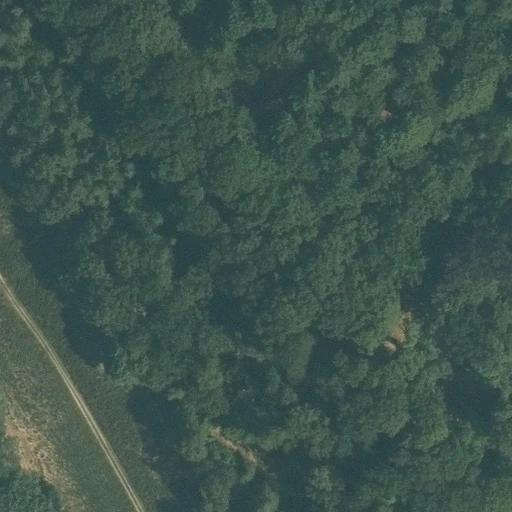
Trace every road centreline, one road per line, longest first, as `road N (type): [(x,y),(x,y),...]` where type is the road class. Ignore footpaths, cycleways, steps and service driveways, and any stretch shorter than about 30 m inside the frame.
road 1 (track): [(102,0),(188,138),(346,331),(401,381),(511,454)]
road 2 (unknown): [(511,429),(366,328),(288,242),(202,129),(124,0)]
